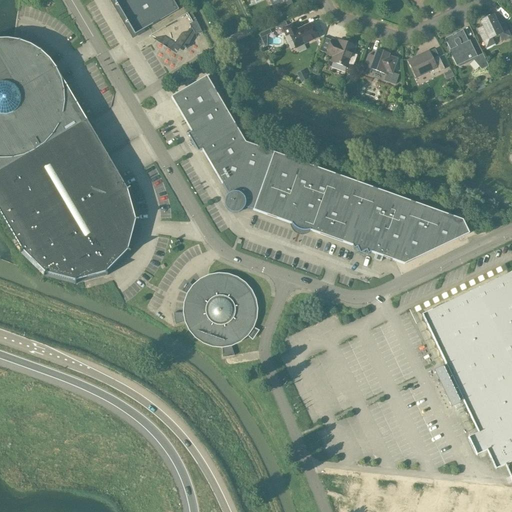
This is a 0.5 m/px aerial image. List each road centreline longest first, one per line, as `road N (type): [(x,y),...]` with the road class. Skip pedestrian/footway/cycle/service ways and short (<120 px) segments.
road 1 (unclassified): [(71,0),(215,242),(287,276)]
road 2 (motorway): [(226,511),(194,452),(154,409),(95,374),(0,340)]
road 3 (motorway): [(0,354),(131,411),(170,448),(195,511)]
road 4 (unclassified): [(287,276),(266,361),(326,511)]
road 5 (unclassified): [(287,276),(364,297),(511,229)]
road 6 (residential): [(480,0),(400,36),(332,13),(325,0)]
